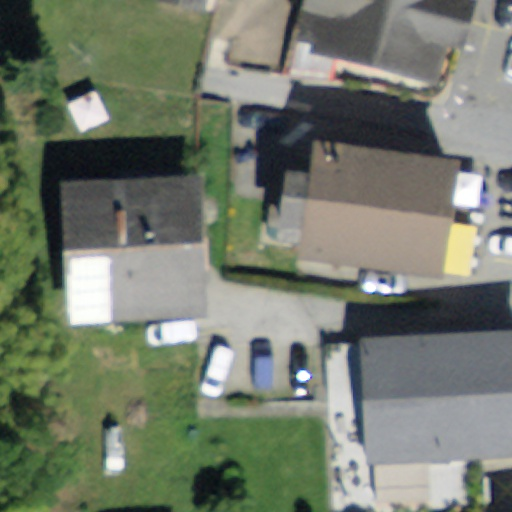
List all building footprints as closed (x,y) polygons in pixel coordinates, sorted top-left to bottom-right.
[(220,0),(155,0),(215,18),(220,0)] [(458,0),(298,0),(281,60),(429,102),(458,0)] [(450,165),(305,149),(291,270),(436,286),(450,165)] [(199,185),(58,187),(60,339),(201,337),(199,185)] [(511,330),(360,337),(365,471),(511,464),(511,330)]
